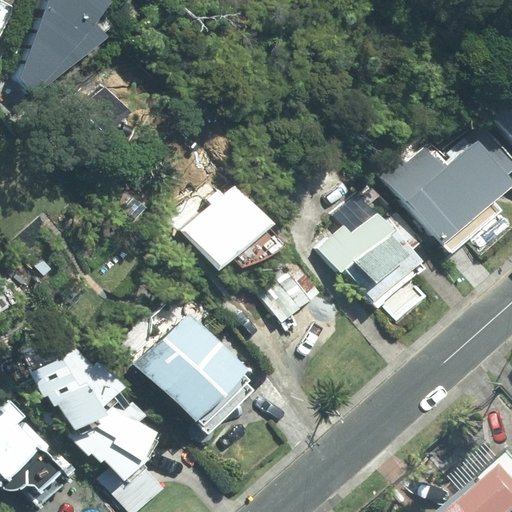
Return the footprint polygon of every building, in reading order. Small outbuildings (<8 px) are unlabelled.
[(25,0),(0,67),(0,72),(15,89),(19,94),(90,34),(75,12),(85,0),(25,0)] [(511,90),(482,116),(511,149),(511,90)] [(373,174),(432,244),(500,186),(495,180),(508,169),(478,134),(433,171),(410,144),(373,174)] [(226,189),(176,231),(206,267),(257,226),(226,189)] [(367,191),(358,198),(364,205),(373,197),(367,191)] [(324,239),(344,261),(334,269),(366,305),(412,265),(403,254),(417,242),(392,212),(378,224),(369,213),(345,234),(338,226),(324,239)] [(293,268),(255,299),(276,324),(314,294),(293,268)] [(122,366),(173,424),(228,375),(177,317),(122,366)] [(109,393),(113,388),(89,362),(81,370),(69,348),(23,374),(43,410),(46,408),(59,433),(76,458),(82,455),(88,464),(91,463),(111,483),(115,480),(119,485),(138,468),(131,460),(156,437),(146,425),(142,428),(109,393)] [(22,493),(18,496),(30,509),(60,482),(35,454),(42,446),(21,424),(11,433),(5,425),(14,417),(0,401),(0,493),(2,493),(9,487),(17,487),(22,493)] [(452,478),(465,493),(443,511),(511,511),(511,453),(503,462),(490,447),(452,478)]
